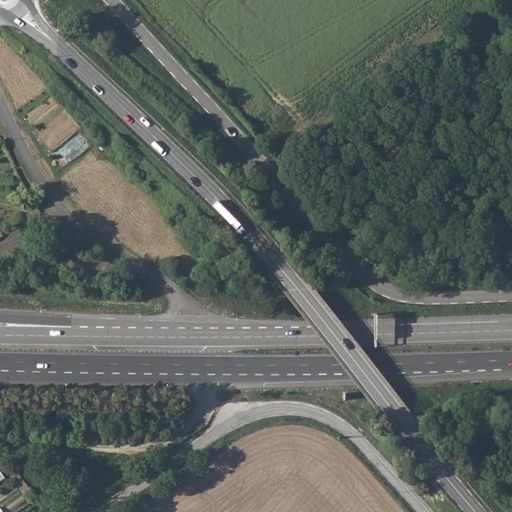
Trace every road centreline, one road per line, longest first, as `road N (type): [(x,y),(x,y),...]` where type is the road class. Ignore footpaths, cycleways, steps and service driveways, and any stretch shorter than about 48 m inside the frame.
road 1 (secondary): [(474,511),(277,265),(19,8)]
road 2 (unclassified): [(112,0),(362,272),(389,290),(423,297),(511,296)]
road 3 (motorway): [(0,361),(511,359)]
road 4 (motorway): [(511,330),(90,335)]
road 5 (residential): [(98,511),(240,415),(268,408),(334,420),(426,511)]
